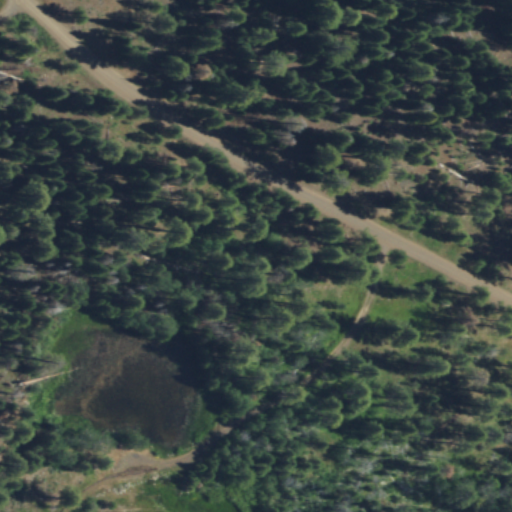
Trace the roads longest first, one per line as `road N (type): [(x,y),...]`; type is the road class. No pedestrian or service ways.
road 1 (residential): [(511,303),(237,161),(20,0)]
road 2 (track): [(384,234),(345,304),(281,384),(227,422),(148,511)]
